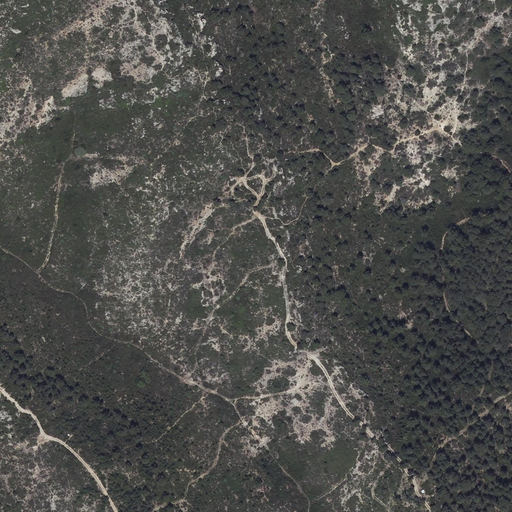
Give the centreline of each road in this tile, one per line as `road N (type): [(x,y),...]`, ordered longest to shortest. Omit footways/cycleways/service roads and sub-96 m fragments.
road 1 (track): [(432,511),(315,359),(289,339),(283,257),(253,209),(259,196),(246,172)]
road 2 (track): [(116,511),(74,452),(0,387)]
